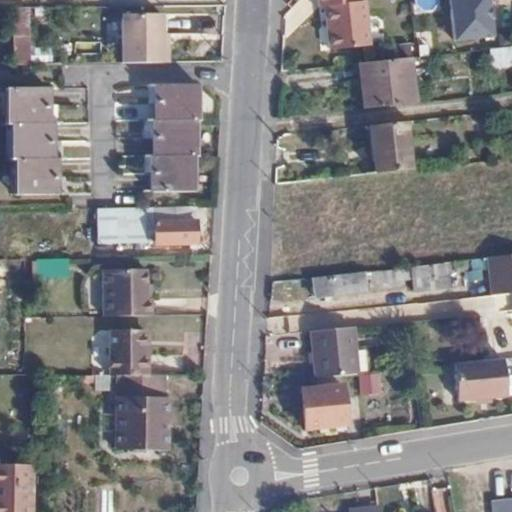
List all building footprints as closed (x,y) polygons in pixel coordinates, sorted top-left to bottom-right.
[(315,0),(316,5),(321,5),(325,48),(364,45),(360,0),(315,0)] [(445,0),(450,40),(488,36),(487,19),(485,5),(484,0),(445,0)] [(8,8),(9,68),(19,68),(25,68),(24,8),(8,8)] [(119,15),(119,65),(138,65),(166,64),(166,45),(159,45),(159,35),(159,14),(119,15)] [(511,92),(511,45),(483,49),(484,66),(504,64),(507,93),(511,92)] [(400,58),(345,63),(350,110),(405,104),(400,58)] [(192,120),(190,88),(152,89),(153,122),(151,121),(152,157),(149,158),(150,192),(186,191),(185,157),(189,156),(187,121),(192,120)] [(43,125),(42,92),(5,93),(5,125),(10,126),(12,161),(16,161),(17,195),(54,195),(54,159),(50,160),(48,124),(43,125)] [(398,123),(358,127),(363,175),(402,171),(398,123)] [(195,242),(195,205),(95,209),(96,243),(153,241),(153,244),(195,242)] [(70,277),(69,258),(36,259),(37,278),(70,277)] [(412,265),(412,279),(413,290),(450,286),(448,261),(412,265)] [(363,270),(365,284),(412,279),(412,265),(405,265),(363,270)] [(105,318),(152,317),(153,299),(147,298),(147,286),(147,269),(105,269),(105,318)] [(363,270),(312,275),(314,295),(366,289),(365,284),(363,270)] [(506,348),(506,311),(511,310),(511,296),(480,297),(481,348),(506,348)] [(310,329),(314,376),(343,373),(353,372),(359,371),(353,325),(310,329)] [(108,329),(109,375),(148,375),(148,352),(143,353),(144,329),(108,329)] [(502,357),(453,362),(457,398),(511,392),(511,372),(505,374),(502,357)] [(400,377),(400,367),(377,370),(378,379),(400,377)] [(314,376),(301,377),(302,388),(344,384),(343,373),(314,376)] [(344,384),(302,388),(305,427),(347,423),(344,384)] [(164,450),(166,397),(118,396),(117,448),(164,450)] [(0,511),(27,511),(28,464),(0,463),(0,511)] [(511,511),(511,496),(489,498),(490,511),(511,511)]
